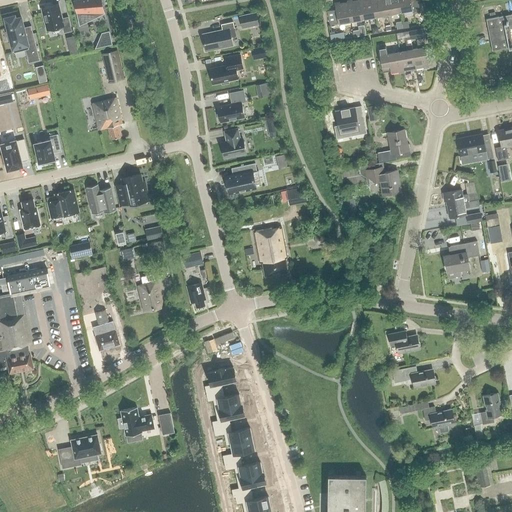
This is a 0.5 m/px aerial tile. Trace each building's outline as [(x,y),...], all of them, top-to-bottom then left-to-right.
[(84,22),(96,16),(95,12),(103,8),(104,14),(105,14),(101,0),(76,0),(73,1),(78,22),(84,19),(84,22)] [(347,3),(351,21),(363,19),(359,0),(347,3)] [(375,17),(372,0),(360,0),(359,0),(363,19),(375,17)] [(387,14),(384,0),(372,0),(375,17),(387,14)] [(400,12),(397,0),(384,0),(387,14),(400,12)] [(397,0),(400,12),(412,9),(413,14),(420,12),(417,0),(397,0)] [(351,21),(347,3),(335,5),(336,10),(328,11),(331,25),(351,21)] [(58,4),(42,8),(45,21),(44,21),(46,29),(47,29),(47,30),(63,26),(64,33),(71,31),(68,17),(62,19),(58,4)] [(258,25),(256,13),(240,16),(242,28),(258,25)] [(511,48),(509,49),(505,30),(511,28),(511,14),(486,19),(492,51),(508,48),(509,50),(511,49),(511,48)] [(15,19),(15,16),(5,19),(8,31),(5,32),(8,41),(11,41),(14,53),(28,49),(32,62),(40,60),(31,26),(23,28),(21,17),(15,19)] [(222,30),(202,35),(206,51),(232,45),(229,29),(234,28),(233,22),(221,24),(222,30)] [(425,36),(424,28),(409,31),(410,37),(410,39),(425,36)] [(103,33),(105,39),(99,40),(101,47),(112,45),(109,31),(103,33)] [(409,31),(396,33),(397,39),(410,37),(409,31)] [(343,33),(335,34),(330,35),(331,41),(344,39),(343,33)] [(72,35),(64,37),(69,54),(77,52),(72,35)] [(418,48),(412,49),(416,69),(428,66),(423,39),(417,40),(418,48)] [(400,51),(403,71),(416,69),(412,49),(411,45),(406,45),(407,50),(400,51)] [(382,67),(389,66),(391,73),(403,71),(400,51),(387,54),(386,47),(379,48),(382,67)] [(106,68),(109,82),(123,79),(120,65),(117,51),(103,54),(106,68)] [(213,85),(221,83),(222,85),(229,83),(229,81),(238,79),(236,70),(243,69),(240,54),(226,57),(227,65),(209,69),(213,85)] [(255,66),(256,75),(266,74),(265,64),(255,66)] [(9,77),(0,79),(0,91),(12,89),(9,77)] [(268,82),(255,85),(258,98),(270,96),(268,82)] [(38,87),(28,90),(30,99),(40,97),(38,87)] [(232,104),(217,107),(219,114),(217,114),(219,121),(220,121),(221,122),(244,117),(241,103),(246,102),(243,90),(230,93),(232,104)] [(11,94),(1,96),(3,104),(13,102),(11,94)] [(116,98),(92,103),(98,129),(107,127),(110,139),(121,137),(118,125),(122,124),(116,98)] [(379,119),(376,105),(367,107),(370,121),(379,119)] [(338,126),(335,127),(336,136),(359,132),(359,135),(367,133),(364,118),(357,119),(355,108),(335,112),(338,126)] [(278,135),(274,118),(265,120),(269,137),(278,135)] [(511,144),(511,128),(499,131),(502,149),(496,150),(498,160),(508,158),(506,146),(511,144)] [(238,129),(225,131),(227,142),(221,143),(224,158),(246,153),(243,138),(240,139),(238,129)] [(386,134),(388,133),(391,152),(378,154),(377,152),(379,163),(396,160),(395,158),(410,156),(408,148),(409,148),(409,144),(406,145),(404,131),(406,130),(386,133),(386,134)] [(34,144),(39,163),(55,159),(54,153),(62,151),(58,134),(49,136),(50,140),(34,144)] [(466,137),(457,139),(462,162),(473,160),(472,154),(485,151),(487,160),(488,160),(494,158),(491,142),(484,144),(482,134),(471,136),(471,138),(466,139),(466,137)] [(15,139),(1,143),(4,156),(2,157),(4,165),(6,164),(8,170),(9,170),(16,169),(15,168),(22,167),(21,161),(29,159),(24,139),(16,141),(15,139)] [(276,156),(279,170),(287,168),(284,155),(276,156)] [(494,158),(488,160),(488,162),(490,173),(496,171),(494,160),(494,158)] [(255,163),(231,168),(233,176),(226,177),(229,193),(255,187),(252,173),(257,172),(255,163)] [(378,164),(360,167),(361,174),(367,178),(369,177),(370,183),(371,183),(380,181),(383,196),(402,192),(397,171),(380,174),(378,164)] [(507,164),(499,166),(500,174),(509,172),(507,164)] [(116,186),(121,204),(130,201),(130,203),(148,199),(144,182),(141,182),(139,175),(123,178),(123,179),(125,179),(126,184),(116,186)] [(103,207),(104,213),(116,210),(111,187),(99,190),(98,184),(86,187),(91,210),(103,207)] [(307,200),(304,187),(286,191),(289,203),(307,200)] [(73,190),(56,194),(57,200),(47,202),(51,218),(61,216),(78,212),(73,190)] [(461,190),(444,193),(442,194),(444,202),(446,201),(447,206),(470,202),(478,200),(477,193),(462,195),(461,190)] [(24,229),(41,225),(36,207),(35,207),(33,199),(21,202),(23,209),(19,210),(24,229)] [(353,199),(345,202),(348,214),(357,212),(353,199)] [(470,202),(447,206),(449,218),(466,215),(465,209),(471,208),(470,202)] [(0,232),(5,231),(6,237),(13,236),(10,221),(4,223),(0,207),(0,232)] [(485,214),(487,226),(498,224),(496,213),(485,214)] [(480,214),(466,217),(467,224),(482,221),(480,214)] [(472,231),(479,229),(478,222),(470,224),(472,231)] [(147,240),(163,236),(161,226),(145,230),(147,240)] [(253,230),(258,255),(260,266),(263,265),(265,276),(287,271),(285,258),(287,258),(281,226),(273,228),(273,226),(253,230)] [(499,227),(488,229),(491,244),(502,242),(499,227)] [(115,233),(118,246),(126,244),(123,231),(115,233)] [(24,233),(16,235),(19,249),(28,247),(24,233)] [(127,241),(135,240),(134,233),(126,234),(127,241)] [(323,233),(314,235),(315,244),(325,243),(323,233)] [(163,240),(151,243),(153,253),(165,250),(163,240)] [(89,242),(69,246),(72,259),(92,255),(89,242)] [(451,246),(453,255),(444,257),(447,273),(469,268),(467,257),(480,255),(477,242),(451,246)] [(10,243),(1,245),(3,253),(11,251),(10,243)] [(120,250),(122,259),(134,257),(132,247),(120,250)] [(43,250),(0,259),(0,264),(44,255),(43,250)] [(201,252),(184,256),(186,267),(204,262),(201,252)] [(480,261),(481,268),(489,266),(488,259),(480,261)] [(0,365),(8,364),(10,373),(33,369),(30,352),(29,352),(27,344),(31,343),(21,294),(50,288),(50,289),(51,288),(51,287),(50,287),(47,268),(7,276),(7,278),(0,279),(0,284),(9,283),(11,293),(0,295),(0,365)] [(157,282),(156,282),(154,274),(141,277),(143,285),(139,286),(145,311),(155,309),(154,307),(161,306),(159,298),(160,298),(157,282)] [(200,282),(192,285),(188,285),(193,302),(196,301),(197,307),(206,304),(205,299),(207,299),(204,287),(202,288),(200,282)] [(101,312),(83,317),(86,329),(93,327),(99,350),(119,344),(113,321),(104,323),(101,312)] [(56,318),(46,319),(50,343),(60,341),(56,318)] [(419,349),(416,335),(407,336),(406,330),(388,334),(391,345),(398,344),(400,353),(419,349)] [(392,370),(395,382),(414,379),(416,387),(435,384),(432,369),(418,372),(416,366),(392,370)] [(211,385),(205,386),(207,394),(223,390),(221,383),(236,380),(233,367),(225,369),(225,368),(216,370),(208,372),(211,385)] [(223,390),(207,394),(208,401),(213,400),(216,410),(242,405),(242,404),(241,404),(239,394),(224,397),(223,390)] [(502,413),(498,394),(484,397),(487,411),(481,413),(483,424),(495,422),(494,415),(502,413)] [(218,420),(212,422),(214,428),(230,425),(229,419),(244,416),(242,405),(216,410),(218,420)] [(415,405),(401,407),(402,413),(416,411),(415,405)] [(137,407),(120,410),(121,411),(122,418),(118,419),(120,428),(124,427),(126,435),(125,435),(126,436),(142,433),(142,432),(141,431),(154,428),(151,415),(139,417),(137,408),(137,407)] [(434,427),(440,426),(441,432),(449,430),(448,424),(454,423),(452,409),(436,412),(435,407),(424,409),(426,421),(433,419),(434,427)] [(230,425),(214,428),(215,435),(224,433),(226,444),(252,438),(250,427),(231,431),(230,425)] [(173,426),(161,428),(163,435),(174,433),(173,426)] [(75,457),(61,460),(63,468),(81,464),(80,458),(100,453),(100,454),(101,453),(101,452),(97,436),(97,434),(96,435),(72,440),(71,440),(71,441),(75,457)] [(233,453),(223,456),(224,462),(241,459),(239,453),(254,450),(252,438),(226,444),(227,444),(231,444),(233,453)] [(241,459),(224,462),(226,469),(235,468),(237,478),(263,472),(262,472),(260,461),(242,465),(241,459)] [(474,461),(480,487),(490,484),(485,459),(474,461)] [(239,488),(232,490),(233,497),(252,493),(250,487),(265,483),(263,472),(237,478),(239,488)] [(365,511),(366,476),(328,476),(327,511),(365,511)] [(386,484),(385,480),(379,482),(380,485),(381,489),(381,492),(382,496),(382,500),(382,503),(382,507),(382,510),(381,511),(388,511),(388,510),(389,506),(389,503),(388,499),(388,495),(388,491),(387,488),(386,484)] [(252,493),(233,497),(235,496),(237,503),(243,502),(244,511),(246,511),(270,507),(268,496),(253,499),(252,493)]
